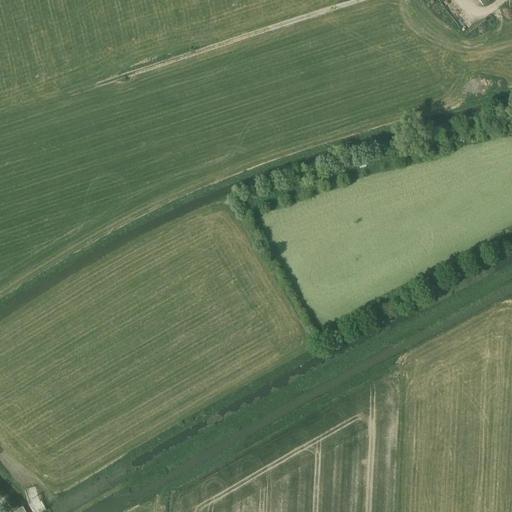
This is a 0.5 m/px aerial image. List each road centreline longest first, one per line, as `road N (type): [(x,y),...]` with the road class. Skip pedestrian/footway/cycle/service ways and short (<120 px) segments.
road 1 (track): [(511,272),(77,511)]
road 2 (track): [(360,0),(113,80)]
